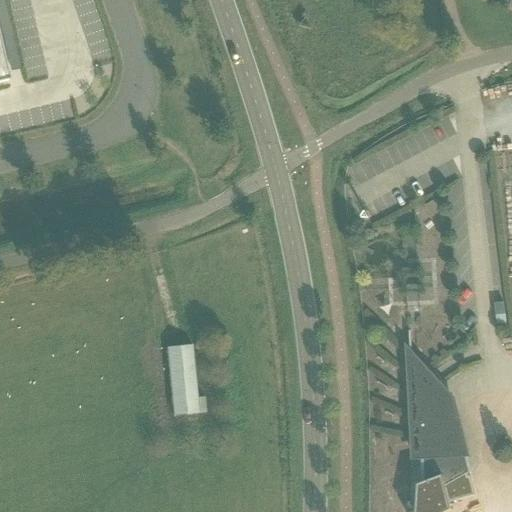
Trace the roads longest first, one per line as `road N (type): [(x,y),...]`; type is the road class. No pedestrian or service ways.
road 1 (secondary): [(316,511),(315,381),(275,165)]
road 2 (unclassified): [(0,263),(187,215),(275,165)]
road 3 (unclassified): [(275,165),(458,67),(511,54)]
road 4 (unclassified): [(0,157),(126,119),(136,63),(117,0)]
road 5 (secondary): [(275,165),(222,0)]
